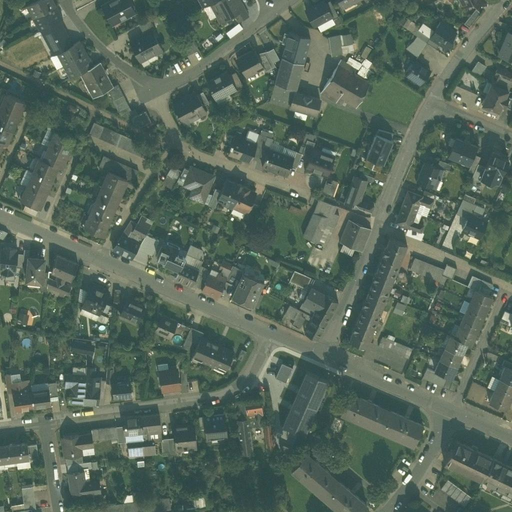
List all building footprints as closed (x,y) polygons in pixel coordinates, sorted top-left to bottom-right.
[(33,11),(36,16),(56,6),(52,0),(36,0),(35,1),(29,4),(33,12),(33,11)] [(110,0),(103,4),(113,24),(135,12),(128,0),(110,0)] [(216,14),(220,22),(234,14),(244,9),(244,8),(240,1),(238,2),(236,0),(214,0),(212,1),(218,13),(216,14)] [(306,10),(314,25),(331,16),(332,16),(325,3),(323,0),(306,10)] [(331,16),(333,19),(338,16),(330,0),(329,0),(325,3),(332,16),(331,16)] [(338,0),(343,9),(343,8),(342,7),(354,0),(356,2),(359,0),(338,0)] [(343,8),(356,2),(354,0),(342,7),(343,8)] [(210,3),(216,14),(218,13),(212,1),(210,3)] [(38,21),(42,29),(59,20),(62,18),(56,6),(36,16),(39,21),(38,21)] [(234,14),(238,21),(248,15),(244,8),(244,9),(234,14)] [(464,23),(469,27),(481,13),(476,9),(464,23)] [(139,24),(144,34),(152,30),(155,29),(149,18),(139,24)] [(55,54),(59,51),(72,45),(59,20),(42,29),(46,37),(48,35),(52,44),(50,45),(55,54)] [(441,44),(446,47),(456,32),(440,21),(430,36),(430,37),(441,44)] [(227,32),(231,37),(236,33),(242,28),(239,23),(227,32)] [(412,32),(417,35),(421,30),(416,26),(412,32)] [(144,34),(130,42),(140,61),(162,49),(152,30),(144,34)] [(430,36),(421,30),(417,35),(427,42),(430,37),(430,36)] [(500,55),(511,60),(511,32),(508,31),(503,44),(504,44),(500,55)] [(289,32),(282,57),(304,63),(311,38),(289,32)] [(328,36),(331,56),(343,53),(342,47),(340,34),(328,36)] [(423,48),(427,42),(417,35),(413,41),(423,48)] [(430,37),(427,42),(437,49),(441,44),(430,37)] [(193,38),(188,41),(182,44),(188,54),(193,51),(199,48),(193,38)] [(64,58),(66,63),(86,53),(79,41),(72,45),(59,51),(63,59),(64,58)] [(406,48),(417,56),(423,48),(413,41),(406,48)] [(273,47),(267,50),(269,52),(273,61),(279,58),(273,47)] [(237,59),(246,76),(263,67),(264,66),(259,57),(257,53),(255,50),(237,59)] [(263,67),(265,71),(266,71),(275,65),(273,61),(269,52),(266,54),(259,57),(264,66),(263,67)] [(72,76),(80,72),(92,65),(86,53),(66,63),(69,68),(68,69),(72,76)] [(349,56),(347,60),(358,67),(360,62),(349,56)] [(297,89),(304,63),(282,57),(275,82),(297,89)] [(352,66),(341,59),(320,93),(336,102),(340,96),(348,101),(348,102),(356,107),(370,83),(350,70),(352,66)] [(406,74),(421,84),(430,71),(415,60),(406,74)] [(100,61),(92,65),(80,72),(85,82),(88,81),(95,95),(92,96),(93,97),(113,86),(100,61)] [(482,79),(486,68),(477,64),(473,75),(482,79)] [(511,73),(498,67),(491,83),(508,90),(511,80),(511,73)] [(206,81),(215,97),(227,91),(228,93),(236,88),(229,75),(227,70),(206,81)] [(229,75),(236,88),(243,85),(236,71),(229,75)] [(85,82),(92,96),(95,95),(88,81),(85,82)] [(270,101),(316,114),(320,98),(296,92),(297,89),(275,82),(270,101)] [(506,95),(508,90),(491,83),(482,104),(483,104),(482,106),(490,109),(490,107),(499,111),(501,105),(504,107),(509,97),(506,95)] [(108,89),(110,94),(120,89),(118,84),(108,89)] [(110,94),(113,100),(123,94),(120,89),(110,94)] [(182,120),(184,123),(191,119),(190,118),(197,114),(198,116),(206,111),(203,105),(197,94),(195,91),(173,103),(178,113),(182,120)] [(197,94),(203,105),(209,102),(203,91),(197,94)] [(227,91),(215,97),(216,99),(228,93),(227,91)] [(6,93),(0,107),(19,115),(25,101),(6,93)] [(113,100),(116,105),(126,100),(123,95),(123,94),(113,100)] [(116,105),(119,110),(129,105),(126,100),(116,105)] [(122,115),(124,114),(132,110),(129,105),(119,110),(122,115)] [(0,123),(13,129),(19,115),(0,107),(0,123)] [(127,119),(131,117),(138,114),(135,108),(132,110),(124,114),(127,119)] [(138,114),(131,117),(134,123),(141,126),(151,121),(145,110),(138,114)] [(89,133),(95,136),(100,124),(94,122),(89,133)] [(6,143),(13,129),(0,123),(0,140),(3,142),(6,143)] [(95,136),(100,138),(105,127),(100,124),(95,136)] [(100,138),(106,140),(111,129),(105,127),(100,138)] [(42,142),(49,145),(67,153),(74,139),(48,128),(42,142)] [(106,140),(111,143),(116,132),(111,129),(106,140)] [(376,134),(390,140),(393,133),(378,129),(376,134)] [(111,143),(117,145),(122,134),(116,132),(111,143)] [(258,160),(259,155),(266,136),(258,133),(255,143),(257,143),(252,158),(258,160)] [(117,145),(122,148),(127,136),(122,134),(117,145)] [(367,156),(369,157),(382,162),(383,163),(392,140),(390,140),(376,134),(367,156)] [(228,153),(250,161),(252,158),(257,143),(255,143),(235,135),(232,143),(231,143),(230,146),(231,146),(228,153)] [(122,148),(128,150),(133,139),(127,136),(122,148)] [(273,138),(266,136),(259,155),(265,157),(268,148),(269,148),(273,138)] [(460,162),(467,165),(468,162),(469,163),(477,145),(469,142),(469,140),(464,138),(463,139),(456,136),(448,154),(461,159),(460,162)] [(128,150),(133,152),(138,141),(133,139),(128,150)] [(307,139),(301,153),(309,155),(312,147),(313,147),(315,142),(307,139)] [(133,152),(139,155),(144,144),(138,141),(133,152)] [(150,146),(144,144),(139,155),(145,157),(150,146)] [(49,145),(43,159),(58,165),(61,167),(67,153),(49,145)] [(326,176),(327,176),(335,155),(334,154),(334,157),(321,152),(321,150),(313,147),(312,147),(309,155),(304,168),(305,168),(327,176),(326,176)] [(262,166),(275,170),(281,153),(269,148),(268,148),(265,157),(262,166)] [(493,149),(485,166),(481,177),(483,178),(488,181),(492,182),(495,181),(498,182),(502,173),(508,159),(499,155),(500,152),(493,149)] [(296,168),(301,153),(296,150),(294,157),(290,166),(296,168)] [(294,157),(281,153),(275,170),(287,175),(290,166),(294,157)] [(468,171),(473,173),(478,163),(481,156),(475,154),(468,171)] [(98,167),(106,170),(111,159),(103,156),(98,167)] [(39,157),(33,171),(52,179),(58,165),(43,159),(39,157)] [(379,170),(382,162),(369,157),(366,165),(379,170)] [(109,171),(112,173),(116,161),(111,159),(106,170),(109,171)] [(444,168),(448,169),(450,164),(439,159),(437,165),(444,168)] [(112,173),(117,175),(122,164),(116,161),(112,173)] [(417,180),(432,187),(436,177),(439,178),(444,168),(437,165),(436,167),(425,162),(423,165),(417,180)] [(469,183),(479,187),(482,181),(483,178),(481,177),(485,166),(478,163),(473,173),(469,183)] [(117,175),(123,177),(127,166),(122,164),(117,175)] [(166,175),(176,181),(182,171),(172,165),(166,175)] [(127,179),(128,180),(133,169),(127,166),(123,177),(127,179)] [(193,197),(203,201),(207,192),(214,175),(191,166),(188,173),(185,182),(197,186),(193,197)] [(139,171),(133,169),(128,180),(134,182),(139,171)] [(21,182),(27,185),(46,193),(52,179),(33,171),(32,175),(25,172),(21,182)] [(109,171),(103,185),(121,193),(126,181),(127,179),(123,177),(117,175),(112,173),(109,171)] [(188,173),(182,171),(176,181),(184,184),(185,182),(188,173)] [(372,183),(375,177),(374,177),(362,172),(360,176),(359,177),(366,180),(372,183)] [(377,172),(374,177),(375,177),(385,182),(388,176),(377,172)] [(176,181),(166,175),(162,182),(172,188),(176,181)] [(345,203),(371,212),(373,205),(359,200),(366,180),(354,176),(345,203)] [(436,177),(432,187),(439,189),(442,181),(439,180),(440,178),(439,178),(436,177)] [(222,203),(233,208),(233,206),(243,185),(234,181),(234,182),(226,179),(221,190),(217,200),(218,200),(223,202),(222,203)] [(321,192),(331,195),(336,182),(327,179),(321,192)] [(185,182),(184,184),(193,188),(190,196),(193,197),(197,186),(185,182)] [(39,207),(46,193),(27,185),(21,199),(39,207)] [(115,207),(121,193),(103,185),(97,199),(115,207)] [(246,212),(251,202),(255,192),(248,189),(249,188),(243,185),(233,206),(246,212)] [(208,204),(214,207),(218,200),(217,200),(221,190),(216,188),(213,195),(208,204)] [(408,190),(402,206),(416,212),(419,203),(431,207),(433,200),(422,196),(422,195),(408,190)] [(422,196),(433,200),(435,194),(424,190),(422,195),(422,196)] [(203,201),(193,197),(192,198),(208,204),(213,195),(207,192),(203,201)] [(109,221),(115,207),(97,199),(91,213),(109,221)] [(319,199),(314,213),(327,219),(331,211),(331,212),(334,204),(319,199)] [(456,213),(468,218),(470,214),(472,215),(476,205),(463,199),(456,213)] [(251,222),(258,205),(251,202),(246,212),(243,218),(251,222)] [(301,209),(290,205),(288,211),(299,215),(301,209)] [(412,220),(416,212),(402,206),(395,222),(409,227),(410,227),(421,232),(423,225),(412,220)] [(334,213),(331,212),(331,211),(327,219),(314,213),(313,212),(303,236),(318,243),(326,225),(334,228),(339,215),(334,213)] [(103,235),(109,221),(91,213),(84,227),(103,235)] [(141,214),(138,221),(150,227),(153,221),(141,214)] [(487,222),(472,215),(470,214),(468,218),(463,230),(471,234),(471,233),(480,237),(487,222)] [(132,217),(126,226),(133,230),(138,221),(132,217)] [(454,217),(441,248),(449,251),(461,220),(454,217)] [(355,248),(362,251),(371,229),(349,220),(340,242),(343,243),(355,248)] [(150,227),(138,221),(133,230),(139,234),(145,236),(146,234),(150,227)] [(326,225),(318,243),(325,246),(334,228),(326,225)] [(129,237),(133,230),(126,226),(122,234),(129,237)] [(407,233),(418,238),(421,232),(410,227),(409,227),(407,233)] [(133,230),(129,237),(139,242),(137,237),(139,234),(133,230)] [(113,249),(132,259),(138,249),(141,243),(139,242),(129,237),(122,234),(113,249)] [(141,243),(138,249),(152,255),(159,240),(146,234),(145,236),(141,243)] [(407,244),(389,237),(349,340),(366,347),(407,244)] [(183,262),(185,257),(177,253),(179,247),(167,242),(164,249),(168,251),(163,260),(162,264),(179,271),(183,262)] [(355,248),(343,243),(340,251),(351,256),(355,248)] [(18,248),(2,246),(0,262),(0,271),(6,272),(5,279),(14,280),(15,274),(16,267),(17,253),(18,248)] [(187,254),(202,261),(206,253),(190,246),(188,251),(187,254)] [(188,251),(179,247),(177,253),(185,257),(187,254),(188,251)] [(163,260),(168,251),(164,249),(161,248),(157,257),(163,260)] [(66,278),(71,280),(79,264),(57,254),(52,271),(59,275),(66,278)] [(202,261),(187,254),(185,257),(183,262),(199,269),(201,265),(202,261)] [(41,282),(43,272),(44,259),(29,257),(28,261),(26,280),(41,282)] [(439,281),(442,274),(444,270),(412,257),(407,270),(439,283),(439,281)] [(279,262),(269,258),(267,263),(277,267),(279,262)] [(222,268),(230,271),(233,263),(223,260),(220,268),(222,268)] [(176,278),(192,285),(192,284),(197,274),(199,269),(183,262),(179,271),(176,278)] [(446,263),(444,269),(455,274),(457,268),(446,263)] [(199,269),(197,274),(202,276),(206,268),(206,267),(201,265),(199,269)] [(226,280),(236,285),(242,272),(243,272),(244,270),(233,265),(226,280)] [(202,276),(201,279),(206,281),(209,273),(211,270),(206,268),(202,276)] [(444,269),(444,270),(442,274),(446,276),(452,279),(455,274),(444,269)] [(294,270),(289,281),(304,287),(307,286),(311,277),(294,270)] [(202,290),(218,297),(226,280),(228,274),(221,272),(218,271),(216,276),(209,273),(206,281),(202,289),(202,290)] [(399,281),(407,283),(410,273),(402,271),(399,281)] [(40,290),(46,291),(47,285),(48,277),(48,272),(43,272),(41,282),(40,290)] [(231,296),(253,306),(257,297),(264,282),(243,272),(242,272),(236,285),(231,296)] [(192,284),(197,287),(201,279),(202,276),(197,274),(192,284)] [(47,285),(66,295),(70,287),(63,284),(66,278),(59,275),(56,281),(48,277),(47,285)] [(470,280),(480,285),(482,279),(472,275),(470,280)] [(202,289),(206,281),(201,279),(197,287),(202,289)] [(493,284),(482,279),(480,285),(490,289),(493,284)] [(477,290),(478,290),(480,285),(470,280),(467,286),(471,287),(475,289),(477,290)] [(82,306),(99,313),(100,312),(104,302),(108,292),(92,285),(82,306)] [(490,289),(480,285),(478,290),(488,295),(490,289)] [(303,303),(315,310),(318,306),(332,313),(338,302),(311,287),(303,303)] [(470,301),(472,302),(487,308),(492,296),(488,295),(478,290),(477,290),(474,297),(472,296),(470,301)] [(259,298),(257,297),(253,306),(258,309),(265,295),(261,293),(259,298)] [(130,318),(138,322),(145,308),(143,307),(143,306),(138,303),(138,304),(127,300),(121,313),(123,314),(124,315),(125,314),(131,316),(130,318)] [(393,311),(403,314),(406,304),(397,301),(393,311)] [(100,312),(112,317),(113,306),(104,302),(100,312)] [(482,320),(487,308),(472,302),(469,309),(467,308),(465,313),(467,314),(482,320)] [(302,303),(299,309),(300,310),(312,316),(315,310),(303,303),(302,303)] [(284,314),(294,320),(300,310),(299,309),(290,304),(284,314)] [(315,310),(312,316),(311,317),(313,318),(325,325),(332,313),(318,306),(315,310)] [(305,318),(311,322),(313,318),(311,317),(312,316),(300,310),(294,320),(292,325),(299,329),(305,318)] [(500,320),(511,325),(511,322),(511,313),(505,310),(500,320)] [(18,320),(27,322),(29,313),(20,311),(18,320)] [(476,332),(482,320),(467,314),(464,321),(462,320),(460,325),(462,326),(476,332)] [(155,331),(170,337),(177,321),(162,315),(155,331)] [(325,325),(313,318),(311,322),(309,325),(308,324),(306,327),(307,328),(304,333),(318,341),(326,325),(325,325)] [(182,347),(188,349),(197,329),(191,326),(182,347)] [(471,344),(476,332),(462,326),(459,332),(457,331),(454,337),(467,342),(471,344)] [(203,332),(197,329),(188,349),(194,352),(201,336),(203,332)] [(193,355),(226,369),(234,351),(201,336),(194,352),(193,355)] [(375,346),(405,359),(409,349),(379,336),(375,346)] [(462,354),(467,342),(454,337),(452,336),(449,343),(447,342),(445,347),(447,348),(462,354)] [(70,350),(85,352),(86,341),(72,339),(70,350)] [(457,366),(462,354),(447,348),(444,354),(442,354),(440,359),(442,360),(457,366)] [(237,359),(242,361),(247,351),(241,349),(237,359)] [(505,365),(511,368),(511,361),(504,358),(501,364),(505,365)] [(451,378),(457,366),(442,360),(439,366),(437,365),(434,371),(437,372),(442,374),(448,377),(451,378)] [(292,367),(282,363),(275,377),(286,382),(292,367)] [(499,377),(502,378),(511,382),(511,368),(505,365),(499,377)] [(86,376),(93,376),(94,367),(86,367),(86,369),(86,375),(86,376)] [(422,378),(428,380),(432,370),(427,367),(422,378)] [(160,372),(162,390),(180,388),(177,368),(166,370),(166,371),(160,372)] [(428,380),(433,382),(437,372),(434,371),(432,370),(428,380)] [(300,432),(303,433),(312,413),(313,413),(327,381),(307,372),(293,404),(283,425),(290,427),(300,432)] [(433,382),(438,384),(442,374),(437,372),(433,382)] [(56,381),(57,387),(65,386),(64,374),(60,373),(60,380),(56,381)] [(5,375),(8,393),(14,392),(12,382),(11,374),(5,375)] [(81,404),(81,403),(82,395),(84,395),(85,387),(86,376),(86,375),(64,374),(65,386),(65,389),(70,389),(69,403),(81,404)] [(448,377),(442,374),(438,384),(443,387),(448,377)] [(86,376),(85,387),(99,388),(101,377),(93,376),(86,376)] [(443,387),(449,389),(453,379),(451,378),(448,377),(443,387)] [(494,389),(496,390),(511,396),(511,394),(511,382),(502,378),(499,385),(496,384),(494,389)] [(458,381),(453,379),(449,389),(454,391),(458,381)] [(12,382),(14,392),(22,391),(22,392),(31,391),(30,380),(12,382)] [(58,395),(57,387),(56,381),(48,383),(49,389),(50,396),(58,395)] [(112,384),(114,397),(131,395),(130,381),(112,383),(112,384)] [(98,405),(99,388),(85,387),(84,395),(82,395),(81,403),(98,405)] [(49,389),(31,391),(34,407),(51,405),(50,396),(49,389)] [(506,408),(511,396),(496,390),(494,397),(491,396),(489,401),(506,408)] [(31,391),(22,392),(22,391),(14,392),(16,410),(34,407),(31,391)] [(340,413),(414,445),(423,425),(349,393),(340,413)] [(261,399),(245,402),(248,418),(263,415),(261,399)] [(241,419),(248,418),(245,402),(239,403),(241,419)] [(143,432),(148,431),(161,430),(159,413),(141,415),(143,432)] [(206,428),(207,440),(227,438),(224,414),(205,416),(206,428)] [(125,434),(143,432),(141,415),(123,417),(124,425),(125,434)] [(241,419),(242,422),(249,422),(249,427),(265,424),(263,415),(248,418),(241,419)] [(253,453),(249,427),(249,422),(242,422),(237,423),(241,454),(253,453)] [(184,448),(184,449),(187,449),(187,448),(196,447),(193,424),(174,426),(175,437),(177,449),(184,448)] [(124,425),(116,426),(118,437),(118,438),(125,437),(125,434),(124,425)] [(93,440),(118,437),(116,426),(92,429),(92,433),(93,440)] [(289,448),(293,449),(300,432),(290,427),(282,444),(289,448)] [(162,439),(161,430),(148,431),(149,440),(154,439),(154,440),(161,439),(162,439)] [(143,432),(144,440),(145,452),(155,451),(154,440),(154,439),(149,440),(148,431),(143,432)] [(126,441),(128,442),(144,440),(143,432),(125,434),(125,437),(126,441)] [(92,433),(81,434),(83,444),(82,444),(82,445),(93,444),(93,440),(92,433)] [(81,444),(82,444),(83,444),(81,434),(65,436),(66,457),(82,454),(81,444)] [(175,437),(168,438),(170,452),(170,455),(178,454),(177,449),(175,437)] [(162,452),(170,452),(168,438),(162,439),(161,439),(162,452)] [(445,461),(482,479),(493,457),(456,439),(445,461)] [(128,442),(130,456),(144,454),(144,440),(128,442)] [(27,442),(14,443),(17,460),(29,458),(27,445),(27,442)] [(14,443),(2,445),(4,462),(17,460),(14,443)] [(36,443),(27,445),(29,458),(38,457),(36,443)] [(291,468),(342,511),(358,511),(366,503),(305,451),(291,468)] [(66,457),(67,464),(83,462),(82,454),(66,457)] [(511,466),(493,457),(482,479),(488,482),(494,485),(493,487),(495,488),(496,486),(503,489),(502,491),(506,493),(507,491),(511,493),(511,466)] [(29,458),(17,460),(17,464),(18,468),(30,467),(29,458)] [(91,461),(79,463),(67,464),(68,472),(80,471),(80,469),(84,468),(89,467),(91,467),(92,467),(91,461)] [(482,479),(445,461),(444,463),(482,481),(482,479)] [(99,480),(86,482),(84,470),(80,471),(68,472),(71,493),(86,491),(87,493),(101,492),(99,480)] [(441,488),(445,492),(453,482),(448,479),(441,488)] [(445,492),(450,495),(457,486),(453,482),(445,492)] [(450,495),(455,499),(462,489),(457,486),(450,495)] [(455,499),(460,502),(467,493),(462,489),(455,499)] [(460,502),(464,506),(472,496),(467,493),(460,502)] [(77,509),(77,511),(145,511),(171,509),(169,497),(77,509)]
